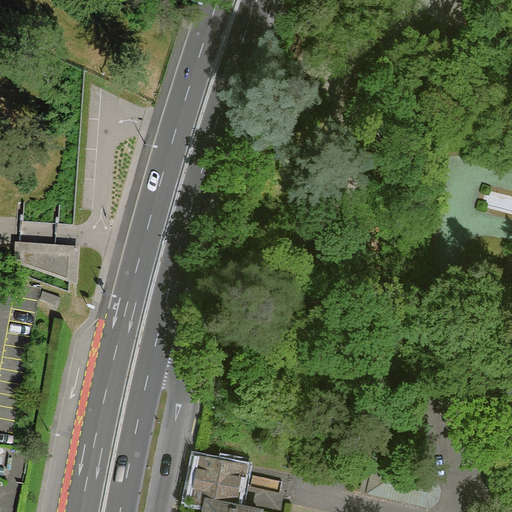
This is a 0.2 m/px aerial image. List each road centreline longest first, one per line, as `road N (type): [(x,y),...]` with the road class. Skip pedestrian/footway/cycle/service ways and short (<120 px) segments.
road 1 (primary): [(217,0),(140,257),(92,460)]
road 2 (primary): [(159,335),(258,0)]
road 3 (unclassified): [(160,511),(182,392),(159,335)]
road 4 (primary): [(121,511),(159,335)]
road 5 (residential): [(465,511),(454,392)]
